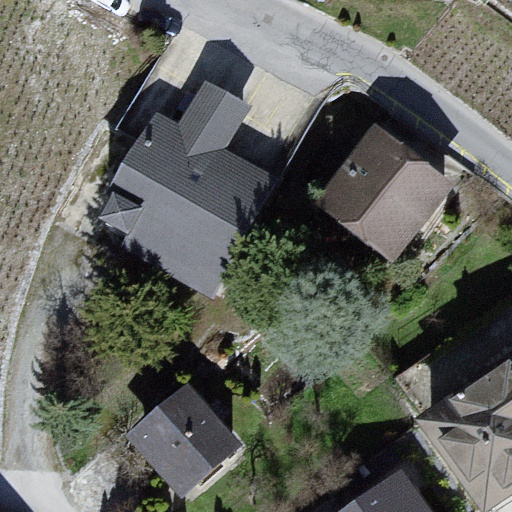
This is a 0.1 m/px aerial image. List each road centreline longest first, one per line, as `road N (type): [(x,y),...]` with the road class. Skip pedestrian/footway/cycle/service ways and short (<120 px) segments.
road 1 (residential): [(511,166),(376,66),(233,0)]
road 2 (unknown): [(76,511),(44,433),(44,332),(59,272)]
